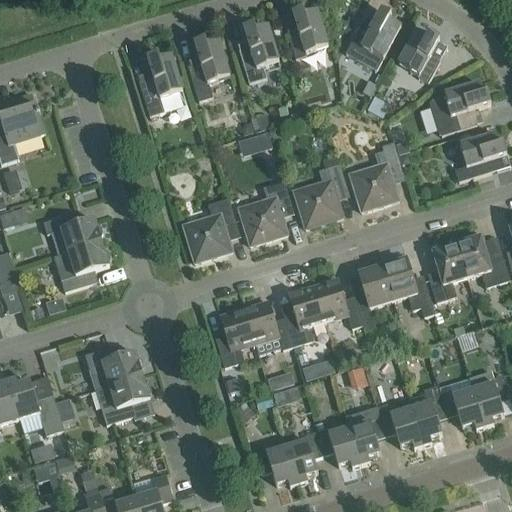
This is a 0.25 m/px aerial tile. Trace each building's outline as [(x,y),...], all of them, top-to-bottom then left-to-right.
[(299,36),(288,39),(295,63),(306,60),(306,58),(316,55),(316,53),(328,50),(317,14),(305,18),(304,14),(293,17),(299,36)] [(342,51),(378,71),(401,30),(389,23),(391,20),(382,15),(372,32),(362,26),(353,44),(348,41),(342,51)] [(249,51),(238,55),(249,87),(266,82),(263,71),(267,70),(266,69),(279,65),(268,29),(256,33),(254,29),(244,33),(249,51)] [(448,51),(441,47),(444,43),(434,37),(433,39),(429,37),(427,41),(416,34),(398,67),(410,73),(409,74),(418,79),(417,81),(428,87),(448,51)] [(218,85),(217,84),(230,80),(219,44),(206,48),(205,44),(194,48),(200,66),(187,70),(198,106),(212,102),(208,88),(218,85)] [(149,121),(164,116),(186,109),(181,95),(182,94),(171,59),(159,63),(158,59),(147,62),(153,81),(138,85),(149,121)] [(480,87),(444,98),(437,100),(430,105),(441,140),(477,129),(473,116),(495,109),(491,97),(484,99),(480,87)] [(0,167),(0,169),(19,163),(14,148),(45,138),(36,109),(35,110),(31,98),(0,107),(0,167)] [(255,136),(270,132),(266,118),(251,122),(255,136)] [(243,139),(253,136),(250,125),(244,127),(241,133),(243,139)] [(273,146),(286,142),(283,133),(271,136),(273,146)] [(490,171),(495,169),(496,175),(510,171),(503,149),(499,150),(496,138),(460,149),(464,161),(463,161),(466,171),(454,174),(458,186),(491,176),(490,171)] [(399,158),(409,155),(406,144),(396,148),(399,158)] [(378,169),(349,178),(361,216),(399,205),(392,184),(404,180),(393,147),(382,150),(383,155),(374,158),(378,169)] [(410,166),(407,157),(398,160),(401,169),(410,166)] [(336,159),(322,163),(325,173),(339,168),(336,159)] [(322,186),(293,195),(305,233),(343,222),(337,201),(348,197),(339,168),(325,173),(319,175),(322,186)] [(16,173),(3,177),(9,196),(22,192),(16,173)] [(267,203),(238,212),(249,250),(288,239),(281,218),(293,214),(284,186),(263,192),(267,203)] [(229,245),(241,242),(228,202),(208,209),(211,220),(182,229),(194,267),(232,256),(229,245)] [(170,210),(171,217),(197,214),(196,206),(170,210)] [(13,230),(9,217),(0,219),(0,221),(3,232),(13,230)] [(68,257),(102,247),(100,241),(102,238),(102,234),(101,231),(99,229),(96,227),(95,223),(75,229),(71,218),(43,226),(47,238),(49,246),(64,242),(68,257)] [(480,241),(456,248),(467,283),(482,278),(486,292),(510,284),(497,241),(482,246),(480,241)] [(104,253),(102,247),(68,257),(75,280),(61,285),(64,296),(98,286),(94,275),(109,270),(108,266),(110,263),(110,260),(109,257),(107,254),(104,253)] [(456,286),(467,283),(456,248),(432,255),(440,280),(429,283),(436,307),(460,300),(456,286)] [(37,277),(47,275),(42,254),(32,256),(37,277)] [(0,291),(2,291),(10,319),(23,315),(6,258),(0,259),(0,291)] [(382,271),(393,305),(408,301),(412,315),(421,312),(424,321),(434,318),(424,285),(414,288),(406,264),(382,271)] [(363,330),(362,330),(364,335),(375,331),(369,313),(393,305),(382,271),(358,278),(366,303),(355,306),(363,330)] [(313,292),(324,327),(347,319),(351,333),(362,330),(363,330),(355,306),(345,309),(337,285),(313,292)] [(324,327),(313,292),(289,299),(291,305),(280,309),(286,327),(293,351),(313,345),(309,331),(324,327)] [(259,362),(293,351),(286,327),(275,330),(268,306),(244,313),(255,348),(259,362)] [(32,324),(45,320),(41,311),(29,315),(32,324)] [(240,352),(255,348),(244,313),(220,321),(227,345),(217,348),(224,372),(244,366),(240,352)] [(455,340),(464,337),(462,329),(452,332),(455,340)] [(85,359),(96,395),(109,391),(109,390),(143,380),(141,374),(143,371),(143,368),(142,365),(140,362),(137,360),(136,356),(116,362),(112,351),(85,359)] [(313,383),(309,370),(302,372),(306,385),(313,383)] [(485,432),(494,429),(492,423),(504,420),(499,406),(510,403),(502,379),(492,382),(490,376),(469,382),(470,383),(485,432)] [(16,383),(7,386),(19,424),(39,418),(46,440),(64,435),(47,380),(18,389),(16,383)] [(109,391),(96,395),(106,429),(134,421),(135,425),(155,419),(149,399),(150,396),(151,393),(150,390),(148,387),(145,386),(143,380),(109,390),(109,391)] [(267,383),(270,394),(278,392),(274,380),(267,383)] [(476,435),(485,432),(470,383),(449,389),(451,395),(440,398),(448,422),(458,419),(462,433),(474,429),(476,435)] [(0,434),(0,429),(19,424),(7,386),(0,388),(0,393),(0,394),(0,435),(0,436),(0,434)] [(72,389),(77,406),(88,403),(82,386),(72,389)] [(411,413),(423,451),(432,448),(430,442),(442,439),(437,425),(448,422),(440,398),(430,401),(431,406),(411,413)] [(375,444),(386,441),(378,417),(376,411),(373,402),(363,405),(369,425),(349,432),(360,470),(369,467),(368,462),(380,458),(375,444)] [(245,427),(255,417),(244,405),(234,415),(245,427)] [(414,454),(423,451),(411,413),(390,419),(387,408),(376,411),(378,417),(386,441),(396,438),(400,452),(412,448),(414,454)] [(360,470),(349,432),(328,438),(327,433),(316,436),(323,460),(334,457),(338,471),(350,467),(352,473),(360,470)] [(155,459),(174,453),(168,435),(150,441),(155,459)] [(285,444),(287,451),(298,489),(307,486),(306,481),(318,477),(313,463),(323,460),(316,436),(285,444)] [(298,489),(287,451),(266,457),(265,452),(254,455),(261,479),(272,476),(276,490),(288,486),(290,492),(298,489)] [(175,462),(160,467),(163,477),(178,472),(175,462)] [(92,473),(80,477),(85,495),(97,491),(97,490),(94,480),(92,473)] [(105,477),(94,480),(97,490),(108,487),(105,477)] [(172,504),(164,479),(153,483),(157,495),(136,502),(139,511),(162,511),(161,508),(172,504)] [(62,494),(58,480),(49,483),(53,496),(62,494)] [(103,511),(99,497),(85,501),(88,511),(103,511)] [(116,511),(139,511),(136,502),(115,508),(116,511)]
